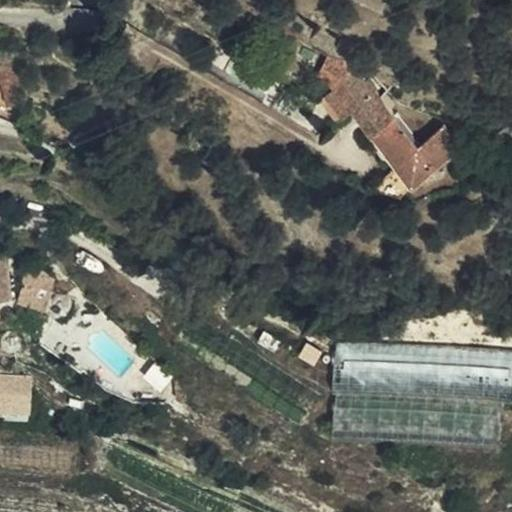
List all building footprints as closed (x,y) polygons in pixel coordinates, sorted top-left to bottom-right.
[(0,81),(8,104),(28,98),(19,73),(0,67),(0,81)] [(356,106),(360,111),(377,133),(398,115),(377,90),(380,87),(372,78),(367,82),(357,70),(328,92),(330,94),(347,115),(356,106)] [(347,115),(330,94),(323,100),(340,119),(347,115)] [(401,161),(422,144),(398,115),(377,133),(378,135),(401,161)] [(438,164),(462,144),(446,124),(422,144),(438,164)] [(502,144),(511,141),(511,128),(509,129),(498,135),(502,144)] [(438,164),(422,144),(401,161),(418,181),(438,164)] [(383,186),(405,192),(418,181),(401,161),(374,183),(383,186)] [(448,175),(438,164),(418,181),(428,192),(448,175)] [(156,225),(169,212),(159,204),(139,184),(127,195),(156,225)] [(0,255),(0,300),(14,298),(5,254),(0,255)] [(54,289),(56,276),(30,260),(25,283),(53,292),(54,289)] [(53,292),(25,283),(21,298),(48,307),(53,292)] [(60,289),(54,289),(53,292),(48,307),(51,312),(55,315),(59,316),(64,316),(69,312),(73,306),(73,300),(70,294),(65,290),(60,289)] [(277,406),(292,373),(195,311),(175,342),(277,406)] [(22,331),(20,328),(14,327),(9,328),(4,332),(3,338),(4,344),(10,348),(16,349),(20,347),(23,344),(24,339),(24,334),(22,331)] [(338,383),(511,392),(511,350),(340,342),(338,383)] [(323,393),(292,373),(277,406),(305,424),(323,393)] [(0,419),(33,420),(33,376),(0,375),(0,419)] [(336,430),(501,438),(503,396),(339,388),(336,430)] [(0,471),(74,474),(75,445),(0,441),(0,471)] [(295,511),(241,488),(230,511),(295,511)]
